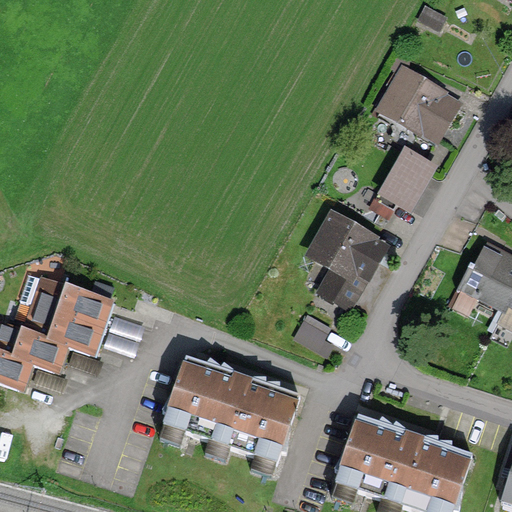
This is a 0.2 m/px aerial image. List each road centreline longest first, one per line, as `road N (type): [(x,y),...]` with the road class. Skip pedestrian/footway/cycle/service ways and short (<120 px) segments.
road 1 (residential): [(108,469),(156,348),(179,335),(215,337),(342,388),(358,385),(367,363)]
road 2 (residential): [(462,176),(367,363)]
road 3 (residential): [(367,363),(511,412)]
